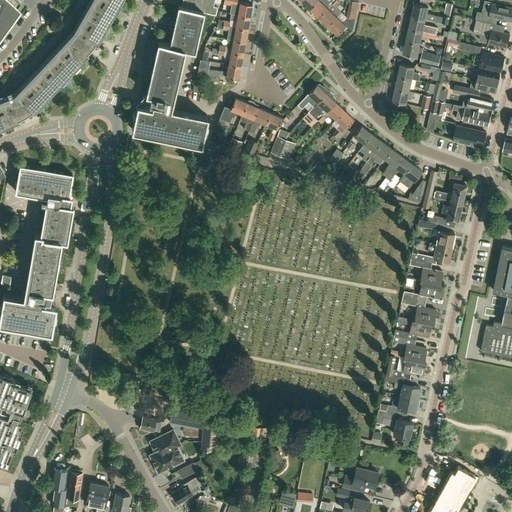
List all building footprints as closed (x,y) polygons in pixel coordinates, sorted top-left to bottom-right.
[(92,0),(75,30),(16,93),(14,92),(11,92),(9,87),(6,89),(9,97),(0,100),(0,125),(29,115),(95,45),(121,0),(92,0)] [(171,26),(173,26),(170,42),(158,40),(146,93),(148,93),(145,102),(149,103),(148,107),(137,104),(132,129),(201,143),(207,114),(206,114),(206,117),(165,109),(168,97),(169,97),(181,46),(194,49),(203,11),(215,14),(216,6),(213,5),(213,0),(182,0),(181,4),(178,4),(174,21),(172,20),(171,26)] [(229,12),(237,14),(250,16),(252,4),(236,1),(236,0),(224,0),(224,3),(230,4),(229,12)] [(316,0),(310,7),(319,16),(328,7),(320,0),(316,0)] [(328,0),(332,3),(328,7),(319,16),(323,20),(321,21),(321,23),(325,26),(327,26),(328,25),(337,16),(341,12),(335,6),(340,1),(338,0),(328,0)] [(346,25),(352,30),(358,0),(350,0),(350,1),(349,7),(348,7),(346,17),(342,21),(337,16),(328,25),(338,34),(346,25)] [(449,23),(450,15),(444,14),(444,15),(427,11),(429,5),(432,5),(432,0),(420,0),(419,3),(414,1),(411,15),(426,18),(449,23)] [(478,0),(479,11),(488,11),(487,0),(478,0)] [(511,19),(511,6),(493,2),(490,15),(511,19)] [(247,28),(250,16),(237,14),(236,20),(229,19),(229,21),(218,19),(218,23),(247,28)] [(411,15),(409,27),(423,30),(423,31),(429,32),(436,34),(438,27),(425,24),(426,18),(411,15)] [(507,46),(510,33),(494,29),(496,23),(477,19),(474,33),(491,37),(490,42),(507,46)] [(245,41),(247,28),(218,23),(217,27),(229,29),(227,37),(233,38),(245,41)] [(409,27),(406,39),(420,43),(423,31),(423,30),(409,27)] [(449,35),(447,47),(459,48),(460,37),(449,35)] [(233,38),(230,51),(243,53),(245,41),(233,38)] [(419,46),(420,43),(406,39),(403,52),(417,55),(418,54),(421,55),(420,60),(431,62),(433,53),(423,50),(423,47),(419,46)] [(480,53),(482,46),(461,41),(459,48),(480,53)] [(230,51),(228,63),(241,65),(243,53),(230,51)] [(501,71),(505,57),(483,52),(480,66),(501,71)] [(401,62),(398,75),(412,78),(419,79),(420,75),(419,72),(414,71),(415,65),(401,62)] [(238,78),(241,65),(228,63),(226,76),(238,78)] [(220,75),(221,71),(209,68),(207,79),(219,81),(220,75)] [(471,86),(476,87),(497,92),(501,74),(475,68),(473,73),(478,75),(477,82),(472,80),(471,86)] [(398,75),(395,87),(409,90),(412,78),(398,75)] [(434,93),(433,98),(439,100),(441,89),(443,81),(437,80),(436,84),(434,93)] [(301,108),(308,101),(313,106),(328,90),(324,85),(322,85),(321,87),(317,83),(308,92),(297,104),(301,108)] [(492,112),(495,99),(480,96),(481,90),(455,84),(454,92),(469,95),(466,106),(492,112)] [(409,90),(395,87),(392,100),(407,103),(409,90)] [(314,116),(318,119),(326,110),(335,101),(332,97),(333,96),(333,94),(328,90),(313,106),(318,111),(314,116)] [(424,94),(421,107),(428,109),(431,96),(424,94)] [(242,113),(247,101),(235,96),(230,107),(224,105),(219,116),(229,121),(231,115),(234,116),(236,110),(242,113)] [(242,113),(240,119),(246,122),(244,128),(249,130),(251,124),(254,118),(259,106),(254,104),(255,102),(254,101),(250,99),(248,99),(247,101),(242,113)] [(445,102),(439,100),(433,99),(431,111),(437,112),(443,114),(445,102)] [(326,110),(330,113),(336,119),(344,109),(335,101),(326,110)] [(459,109),(457,117),(489,125),(492,112),(466,106),(454,103),(453,108),(459,109)] [(270,111),(259,106),(254,118),(251,124),(249,130),(254,132),(259,120),(265,123),(270,111)] [(344,109),(336,119),(340,123),(336,127),(341,132),(354,118),(344,109)] [(277,128),(282,117),(270,111),(265,123),(277,128)] [(427,129),(433,132),(437,112),(431,111),(427,129)] [(457,124),(454,138),(477,144),(477,142),(484,144),(487,131),(457,124)] [(364,143),(371,132),(361,125),(350,139),(355,143),(358,138),(364,143)] [(370,155),(374,150),(381,140),(371,132),(364,143),(359,148),(365,153),(362,157),(366,160),(370,155)] [(278,154),(286,139),(277,135),(270,151),(278,154)] [(511,138),(506,137),(503,150),(511,152),(511,138)] [(232,138),(227,149),(237,153),(241,142),(232,138)] [(250,139),(245,150),(252,154),(257,142),(250,139)] [(286,139),(278,154),(286,158),(296,142),(286,139)] [(350,139),(345,145),(350,149),(355,143),(350,139)] [(391,147),(381,140),(374,150),(370,155),(375,158),(378,154),(384,157),(391,147)] [(226,150),(228,144),(223,142),(220,148),(226,150)] [(394,165),(401,155),(391,147),(384,157),(390,162),(386,167),(390,170),(394,165)] [(337,148),(330,158),(336,162),(343,153),(337,148)] [(404,172),(411,162),(401,155),(394,165),(390,170),(394,173),(395,173),(398,168),(404,172)] [(402,187),(406,191),(414,180),(421,170),(411,162),(404,172),(410,177),(402,187)] [(72,205),(69,205),(70,200),(71,200),(69,199),(69,200),(67,199),(67,196),(68,196),(72,173),(21,164),(16,190),(18,190),(18,187),(48,193),(47,198),(42,197),(41,201),(49,202),(44,235),(38,234),(29,286),(30,287),(27,300),(5,296),(5,293),(4,292),(0,313),(0,320),(51,330),(55,305),(44,303),(45,299),(49,300),(51,291),(52,291),(60,239),(66,240),(72,205)] [(351,181),(356,174),(351,171),(346,177),(351,181)] [(394,173),(387,183),(391,185),(398,176),(395,173),(394,173)] [(409,191),(422,194),(425,180),(420,176),(409,191)] [(434,196),(448,199),(462,202),(466,184),(454,181),(451,193),(436,190),(435,190),(434,196)] [(428,182),(425,194),(431,195),(434,183),(428,182)] [(428,207),(431,195),(425,194),(422,206),(428,207)] [(457,221),(462,202),(448,199),(447,204),(444,205),(444,209),(445,211),(447,212),(445,219),(457,221)] [(434,222),(419,219),(418,225),(433,228),(434,222)] [(451,246),(454,232),(438,229),(437,235),(434,235),(433,242),(451,246)] [(451,246),(433,242),(431,249),(434,249),(433,256),(448,259),(451,246)] [(486,322),(481,348),(511,354),(511,246),(502,245),(493,290),(508,293),(502,320),(494,318),(494,321),(493,323),(486,322)] [(412,251),(411,257),(424,260),(426,261),(428,255),(412,251)] [(423,266),(424,260),(411,257),(409,264),(422,266),(423,266)] [(422,280),(439,284),(442,270),(423,266),(422,266),(420,279),(422,280)] [(10,283),(11,275),(3,274),(2,281),(10,283)] [(422,280),(419,293),(438,297),(441,284),(439,284),(422,280)] [(418,299),(419,293),(404,290),(402,296),(418,299)] [(401,302),(416,305),(418,299),(402,296),(401,302)] [(424,306),(416,305),(414,318),(431,322),(433,322),(436,309),(424,306)] [(431,322),(414,318),(412,318),(409,332),(428,336),(431,322)] [(408,337),(409,332),(395,329),(394,334),(408,337)] [(393,340),(406,343),(407,342),(408,337),(394,334),(393,340)] [(423,360),(426,347),(407,342),(406,343),(404,356),(406,356),(423,360)] [(390,354),(387,367),(386,373),(393,374),(400,375),(401,369),(392,368),(395,355),(390,354)] [(425,361),(423,360),(406,356),(403,370),(422,374),(425,361)] [(20,420),(31,388),(14,382),(15,379),(0,373),(0,400),(6,402),(5,405),(10,407),(7,416),(0,413),(0,461),(7,464),(13,447),(16,448),(22,430),(19,429),(22,421),(20,420)] [(393,374),(392,380),(397,381),(396,387),(401,388),(399,394),(417,398),(419,386),(409,384),(410,378),(400,375),(393,374)] [(414,410),(417,398),(399,394),(398,401),(393,400),(392,405),(387,404),(386,410),(402,413),(404,407),(414,410)] [(202,428),(204,414),(171,407),(169,421),(202,428)] [(402,413),(386,410),(379,408),(376,420),(382,421),(384,423),(394,425),(392,433),(399,434),(397,441),(406,443),(408,436),(409,436),(412,421),(403,419),(404,414),(402,413)] [(153,431),(156,419),(156,418),(143,415),(140,428),(153,431)] [(215,444),(217,424),(205,423),(202,449),(210,450),(211,444),(215,444)] [(158,471),(177,462),(184,458),(177,444),(177,443),(178,444),(178,443),(178,442),(172,430),(171,429),(171,430),(151,439),(150,440),(155,450),(150,453),(158,471)] [(274,460),(281,457),(279,449),(271,452),(274,460)] [(245,460),(237,458),(236,466),(244,467),(245,460)] [(178,469),(182,476),(197,468),(194,461),(178,469)] [(373,486),(377,470),(356,465),(353,476),(344,474),(342,485),(355,488),(356,481),(373,486)] [(455,511),(468,489),(471,491),(478,477),(457,466),(454,472),(451,470),(427,511),(455,511)] [(64,487),(67,469),(54,467),(51,485),(55,486),(52,503),(54,503),(53,511),(63,511),(67,487),(64,487)] [(80,487),(83,472),(71,470),(67,496),(79,497),(80,487)] [(189,488),(199,482),(194,475),(180,484),(181,486),(171,492),(178,503),(193,493),(189,488)] [(107,511),(109,506),(104,505),(109,484),(90,480),(86,502),(97,504),(95,511),(107,511)] [(350,489),(337,487),(335,495),(348,498),(350,489)] [(129,511),(130,510),(131,506),(127,505),(129,494),(116,491),(112,511),(129,511)] [(361,511),(366,511),(369,500),(353,495),(352,501),(345,499),(342,508),(350,510),(350,509),(361,511)] [(235,511),(238,506),(230,503),(226,511),(235,511)]
